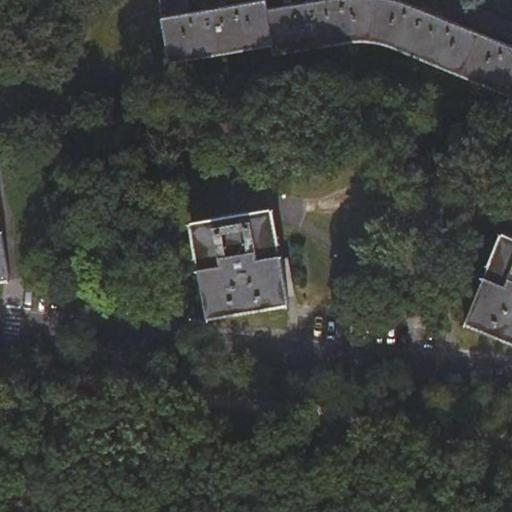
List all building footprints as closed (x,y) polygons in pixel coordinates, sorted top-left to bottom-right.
[(160,0),(163,17),(190,13),(187,0),(160,0)] [(268,8),(273,44),(274,52),(349,40),(372,38),(394,45),(511,93),(511,47),(442,19),(443,16),(419,6),(417,10),(389,0),(306,0),(307,2),(268,8)] [(273,44),(268,8),(266,1),(228,7),(228,4),(203,8),(203,11),(190,13),(163,17),(170,60),(273,44)] [(204,296),(208,316),(289,301),(271,207),(191,222),(204,296)] [(0,278),(1,278),(11,276),(0,217),(0,278)] [(511,340),(511,236),(502,232),(467,321),(511,340)]
